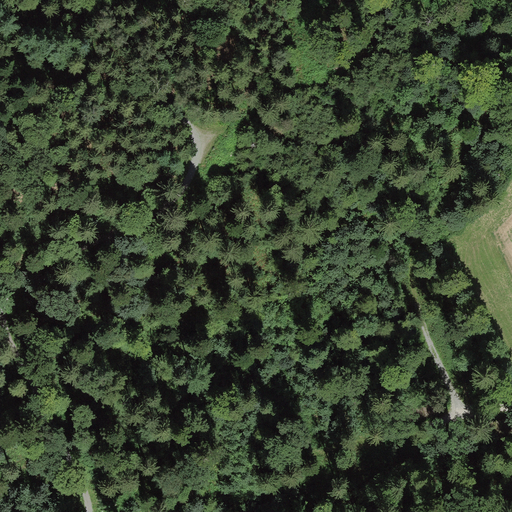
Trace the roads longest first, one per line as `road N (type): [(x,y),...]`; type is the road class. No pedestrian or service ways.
road 1 (track): [(91,511),(5,328),(4,303),(23,276),(173,200),(199,168),(201,144),(192,123),(169,105),(33,75),(0,41)]
road 2 (track): [(511,405),(447,409),(420,246),(482,141),(497,89),(466,42),(415,0)]
road 3 (track): [(126,0),(59,34),(35,33),(0,6)]
